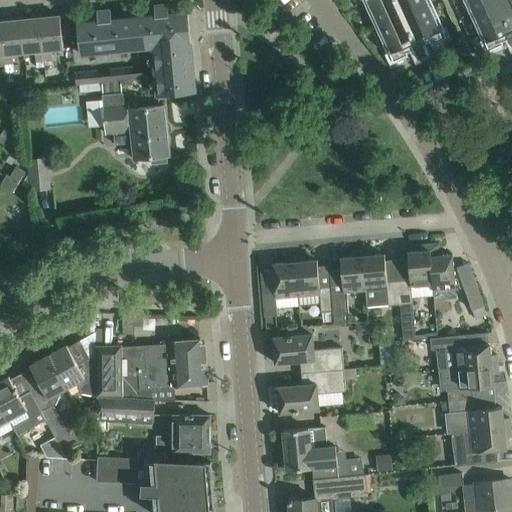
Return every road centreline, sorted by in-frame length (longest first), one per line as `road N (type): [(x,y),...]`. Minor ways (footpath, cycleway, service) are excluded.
road 1 (residential): [(255,511),(233,240)]
road 2 (residential): [(466,216),(377,74),(315,0)]
road 3 (unclassified): [(233,240),(189,263),(49,289),(0,316)]
road 4 (residential): [(233,240),(216,0)]
road 5 (residential): [(233,240),(466,216)]
